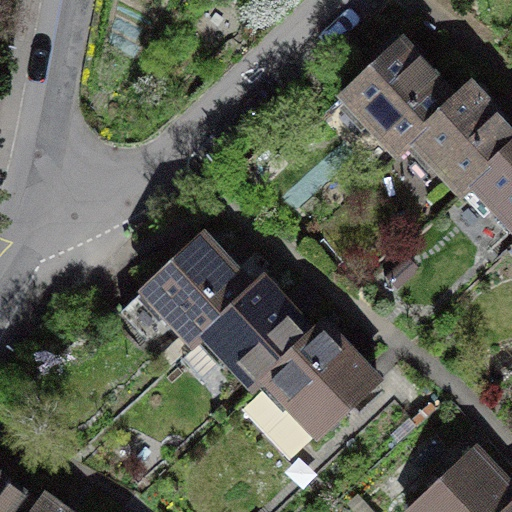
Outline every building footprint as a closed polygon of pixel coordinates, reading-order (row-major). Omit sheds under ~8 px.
[(397,158),(413,143),(408,137),(460,89),(434,61),(407,31),(338,94),(397,158)] [(463,197),(473,188),(467,181),(511,140),(511,118),(500,105),(474,77),(460,89),(408,137),(413,143),(463,197)] [(511,230),(511,140),(467,181),(473,188),(511,230)] [(192,349),(204,339),(197,332),(255,279),(230,252),(206,226),(137,289),(192,349)] [(256,394),(265,385),(258,378),(315,323),(290,296),(265,270),(255,279),(197,332),(204,339),(256,394)] [(316,441),(385,378),(354,345),(326,314),(315,323),(258,378),(265,385),(316,441)] [(511,511),(511,492),(474,451),(408,511),(511,511)] [(0,511),(31,511),(42,496),(7,472),(0,466),(0,511)] [(77,511),(75,510),(47,490),(42,496),(31,511),(77,511)]
